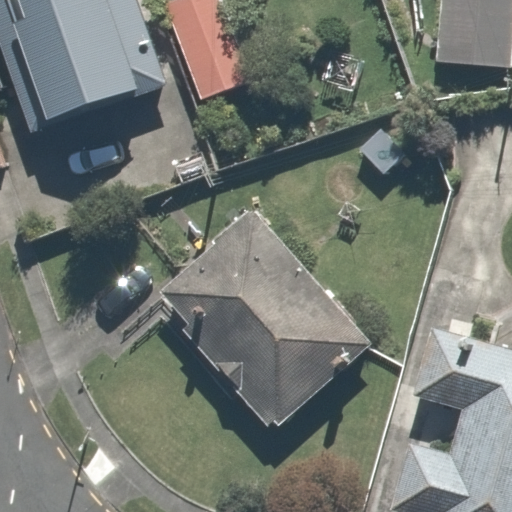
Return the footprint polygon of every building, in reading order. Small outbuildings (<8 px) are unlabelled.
[(137,0),(0,0),(0,64),(22,125),(164,73),(139,6),(137,0)] [(229,0),(156,0),(139,6),(164,73),(178,112),(259,83),(229,0)] [(509,0),(425,0),(416,60),(498,74),(509,0)] [(360,337),(248,205),(136,300),(248,432),(360,337)] [(511,511),(511,343),(418,320),(398,402),(450,415),(439,458),(395,446),(378,511),(511,511)]
